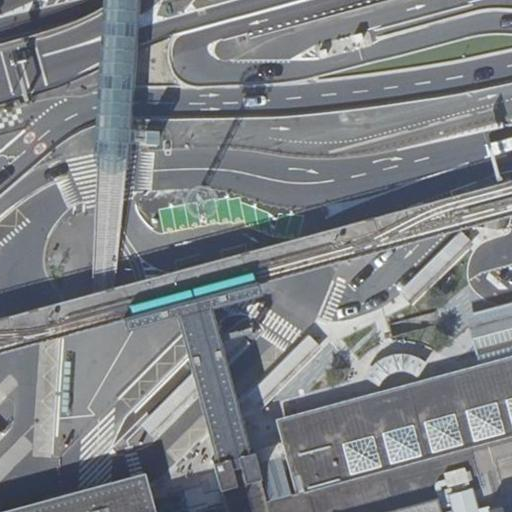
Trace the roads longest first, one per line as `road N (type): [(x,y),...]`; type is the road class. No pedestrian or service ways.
road 1 (unclassified): [(0,209),(69,168),(177,160),(308,174),(511,136)]
road 2 (tertiary): [(0,77),(52,69),(267,0)]
road 3 (primary): [(0,62),(92,30),(140,0)]
